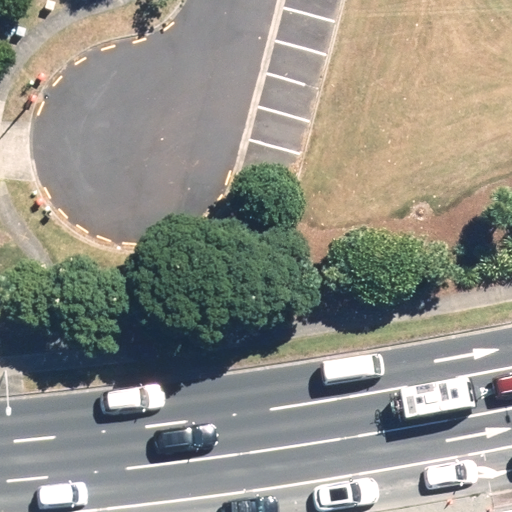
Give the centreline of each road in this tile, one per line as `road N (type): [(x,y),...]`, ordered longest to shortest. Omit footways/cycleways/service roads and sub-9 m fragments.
road 1 (primary): [(0,465),(93,461),(511,380)]
road 2 (residential): [(227,0),(207,77),(149,140)]
